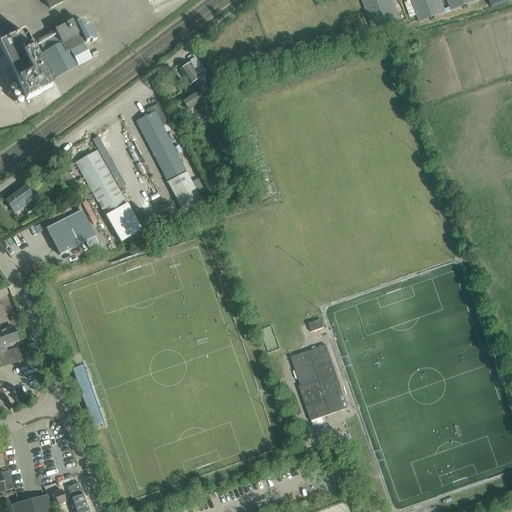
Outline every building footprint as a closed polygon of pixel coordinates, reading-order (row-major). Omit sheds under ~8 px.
[(45,0),(50,9),(67,0),(45,0)] [(362,0),(375,35),(400,26),(390,0),(362,0)] [(411,0),(420,23),(445,13),(440,0),(447,0),(451,12),(478,2),(477,0),(411,0)] [(47,51),(42,54),(55,79),(91,59),(83,44),(91,40),(92,43),(96,40),(88,25),(84,28),(81,22),(74,26),(69,18),(53,26),(55,30),(41,38),(47,51)] [(26,101),(52,88),(25,33),(15,37),(9,24),(0,28),(0,48),(5,58),(0,60),(0,69),(8,86),(17,82),(26,101)] [(202,82),(208,77),(206,74),(200,66),(194,70),(190,64),(181,70),(190,84),(192,83),(197,91),(182,101),(188,110),(203,100),(210,95),(202,82)] [(158,104),(146,111),(148,115),(136,121),(185,215),(205,209),(162,127),(168,124),(158,104)] [(76,163),(120,242),(141,230),(101,160),(97,151),(76,163)] [(47,175),(50,179),(57,175),(54,170),(47,175)] [(61,176),(77,199),(83,195),(68,172),(61,176)] [(26,187),(6,202),(14,213),(15,212),(17,213),(20,210),(20,209),(34,199),(26,187)] [(98,243),(81,210),(45,229),(59,256),(85,242),(89,248),(98,243)] [(324,328),(321,320),(308,324),(311,333),(324,328)] [(0,352),(6,351),(5,347),(19,341),(14,326),(0,330),(0,352)] [(300,386),(299,387),(311,422),(343,410),(336,390),(341,388),(326,345),(290,358),(300,386)] [(6,351),(0,352),(0,368),(22,361),(18,348),(6,352),(6,351)] [(81,366),(72,369),(93,427),(101,424),(102,426),(105,425),(83,363),(80,364),(81,366)] [(0,414),(11,410),(3,389),(0,390),(0,414)] [(0,492),(14,489),(9,471),(0,473),(0,492)] [(94,511),(84,483),(70,488),(78,511),(94,511)] [(54,493),(58,505),(66,502),(62,491),(54,493)] [(12,505),(13,511),(50,511),(47,496),(12,505)]
